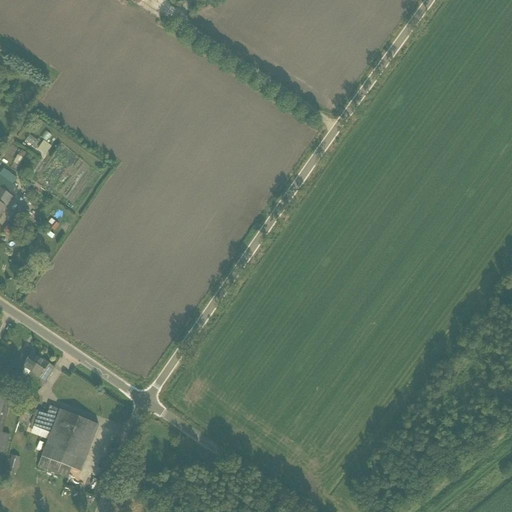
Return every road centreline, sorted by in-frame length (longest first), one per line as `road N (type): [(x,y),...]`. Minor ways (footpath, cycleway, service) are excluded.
road 1 (unclassified): [(144,402),(433,0)]
road 2 (unclassified): [(311,511),(144,402)]
road 3 (unclassified): [(144,402),(0,305)]
